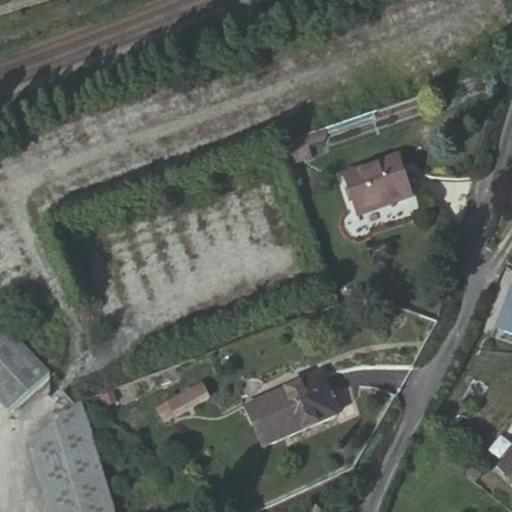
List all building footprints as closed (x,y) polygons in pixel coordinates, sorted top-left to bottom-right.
[(395,154),(337,173),(350,214),(408,196),(395,154)] [(511,293),(495,332),(511,339),(511,293)] [(7,405),(15,403),(43,373),(0,332),(0,406),(5,411),(8,409),(7,405)] [(321,375),(248,408),(267,450),(339,414),(321,375)] [(205,384),(160,407),(168,424),(214,401),(205,384)] [(113,511),(80,401),(25,440),(51,511),(113,511)]
